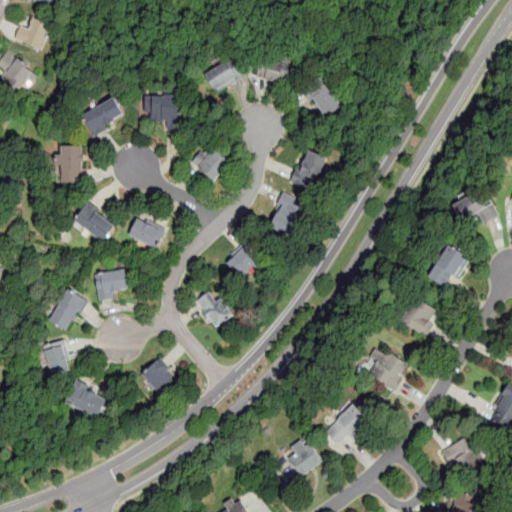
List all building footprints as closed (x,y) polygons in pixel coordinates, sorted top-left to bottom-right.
[(30,28),(22,25),(15,39),(41,52),(53,27),(35,18),(30,28)] [(2,79),(21,92),(35,70),(6,52),(0,61),(0,68),(6,72),(2,79)] [(205,73),(217,93),(243,77),(231,57),(205,73)] [(288,84),(292,64),(261,57),(256,77),(288,84)] [(305,91),(323,119),(343,106),(324,78),(305,91)] [(167,129),(180,129),(180,93),(150,93),(150,121),(167,121),(167,129)] [(83,117),(96,136),(127,115),(114,96),(83,117)] [(232,161),(208,142),(192,162),(215,181),(232,161)] [(61,145),(61,182),(88,182),(88,145),(61,145)] [(313,191),(328,156),(305,146),(290,182),(313,191)] [(497,216),(483,188),(453,203),(463,223),(479,215),(483,223),(497,216)] [(308,203),(284,191),(268,225),(292,237),(308,203)] [(103,242),(119,223),(90,200),(74,219),(103,242)] [(128,235),(157,249),(166,230),(137,216),(128,235)] [(224,259),(240,277),(261,258),(244,240),(224,259)] [(470,257),(449,243),(428,276),(450,290),(470,257)] [(99,300),(119,298),(118,289),(129,288),(126,268),(95,272),(99,300)] [(68,333),(90,303),(71,289),(49,319),(68,333)] [(215,325),(231,314),(220,297),(215,301),(208,290),(196,300),(203,310),(202,312),(207,318),(209,317),(215,325)] [(400,318),(423,337),(441,315),(418,296),(400,318)] [(63,341),(42,350),(54,377),(74,368),(63,341)] [(383,351),(371,380),(398,391),(410,363),(383,351)] [(180,382),(161,358),(141,375),(160,398),(180,382)] [(97,418),(106,400),(75,383),(66,401),(97,418)] [(489,421),(509,432),(511,426),(511,386),(508,384),(489,421)] [(347,449),(368,417),(348,404),(327,435),(347,449)] [(458,472),(480,460),(469,438),(446,450),(458,472)] [(322,464),(308,440),(285,453),(300,477),(322,464)] [(478,511),(481,509),(464,492),(444,511),(478,511)] [(248,511),(240,498),(217,511),(248,511)]
